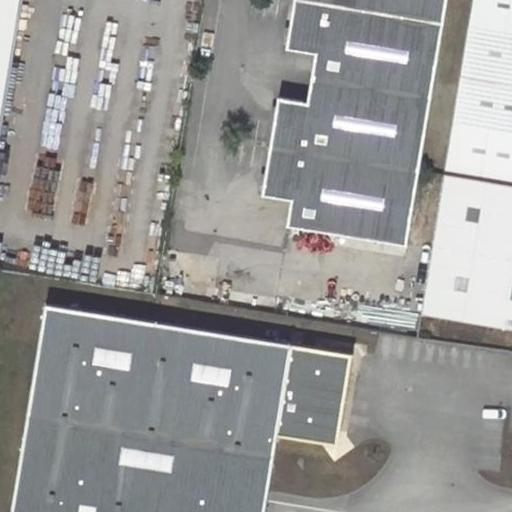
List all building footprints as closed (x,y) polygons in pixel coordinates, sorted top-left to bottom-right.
[(0,0),(0,133),(21,0),(0,0)] [(289,200),(285,226),(405,244),(441,0),(288,0),(282,47),(311,51),(304,101),(274,96),(259,196),(289,200)] [(511,0),(466,0),(448,121),(511,130),(511,0)] [(441,170),(511,180),(511,130),(448,121),(441,170)] [(511,180),(441,170),(419,314),(511,327),(511,180)] [(352,354),(46,304),(12,511),(265,511),(278,436),(337,445),(352,354)]
